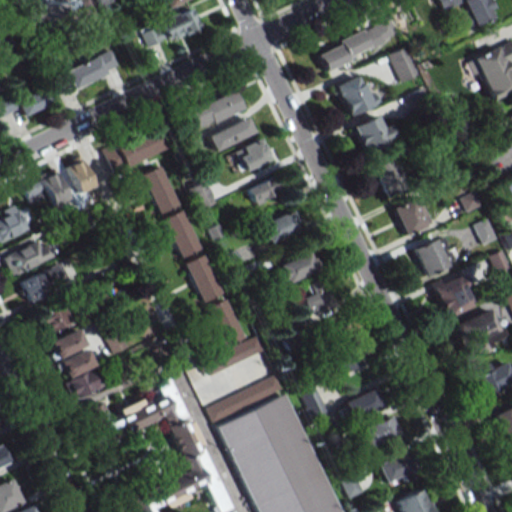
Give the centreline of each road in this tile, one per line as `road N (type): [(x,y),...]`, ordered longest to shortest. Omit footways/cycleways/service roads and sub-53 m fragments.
road 1 (residential): [(482,511),(234,0)]
road 2 (residential): [(0,161),(333,0)]
road 3 (residential): [(71,127),(193,386)]
road 4 (residential): [(72,511),(0,362)]
